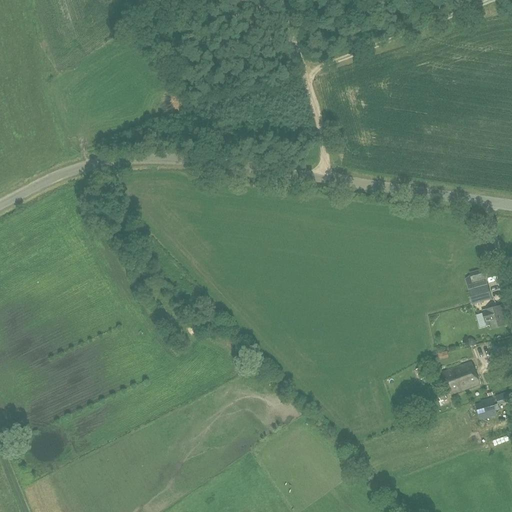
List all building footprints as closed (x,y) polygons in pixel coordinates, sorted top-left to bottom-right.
[(474,288),(487,285),(483,271),(483,269),(469,273),(470,275),(472,283),(474,288)] [(487,285),(474,288),(469,290),(473,304),(491,298),(487,285)] [(505,325),(500,305),(482,310),(486,326),(490,325),(491,329),(505,325)] [(492,356),(508,352),(505,341),(489,344),(492,356)] [(450,394),(479,383),(471,362),(441,373),(450,394)] [(479,419),(497,415),(493,400),(475,404),(479,419)]
